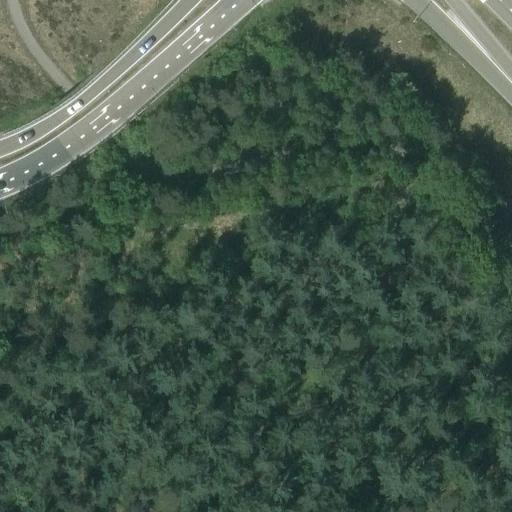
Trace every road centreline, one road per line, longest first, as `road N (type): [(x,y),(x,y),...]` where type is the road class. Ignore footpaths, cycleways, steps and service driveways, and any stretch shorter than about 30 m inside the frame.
road 1 (motorway): [(0,183),(77,140),(236,3)]
road 2 (motorway): [(192,0),(61,117),(0,148)]
road 3 (motorway): [(414,0),(511,94)]
